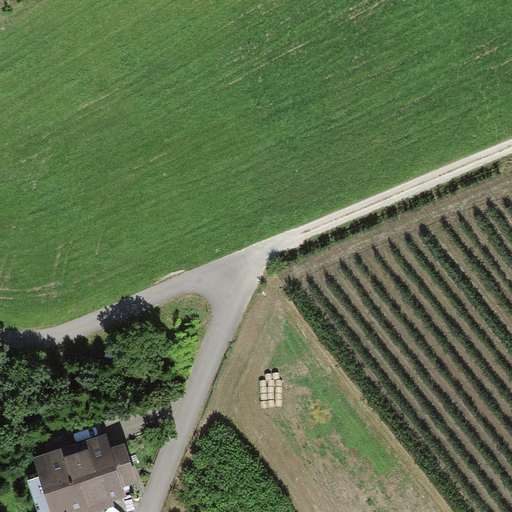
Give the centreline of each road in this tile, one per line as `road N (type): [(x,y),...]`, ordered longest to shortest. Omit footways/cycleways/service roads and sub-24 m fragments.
road 1 (residential): [(149,511),(225,317),(227,268),(40,341),(0,339)]
road 2 (track): [(227,268),(511,145)]
